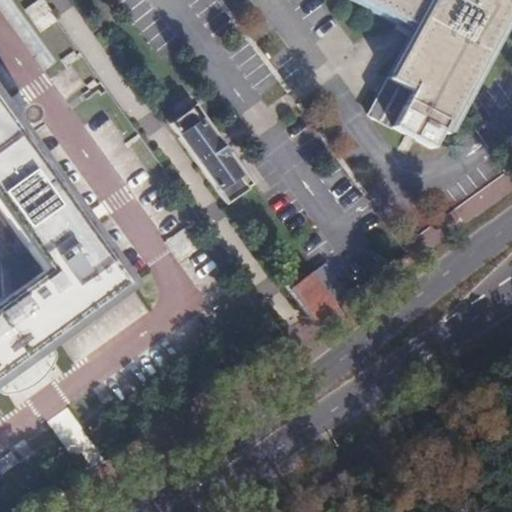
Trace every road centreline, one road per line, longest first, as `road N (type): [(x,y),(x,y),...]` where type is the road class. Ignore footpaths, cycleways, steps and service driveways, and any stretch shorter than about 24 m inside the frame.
road 1 (primary): [(511,231),(120,511)]
road 2 (primary): [(205,511),(511,289)]
